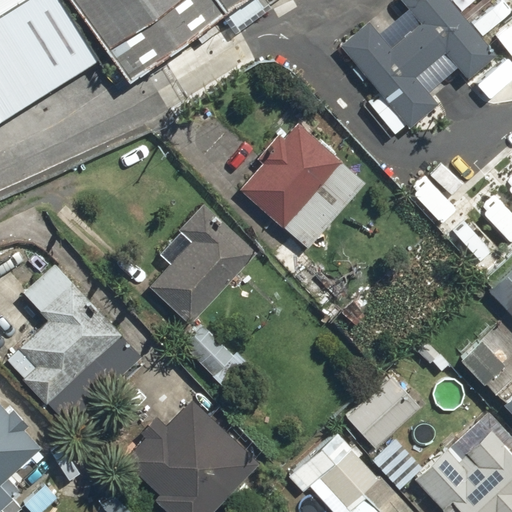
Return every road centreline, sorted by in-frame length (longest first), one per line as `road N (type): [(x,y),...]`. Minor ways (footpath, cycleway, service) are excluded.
road 1 (unknown): [(0,176),(298,26)]
road 2 (unknown): [(511,114),(483,134),(397,149),(363,123),(298,26)]
